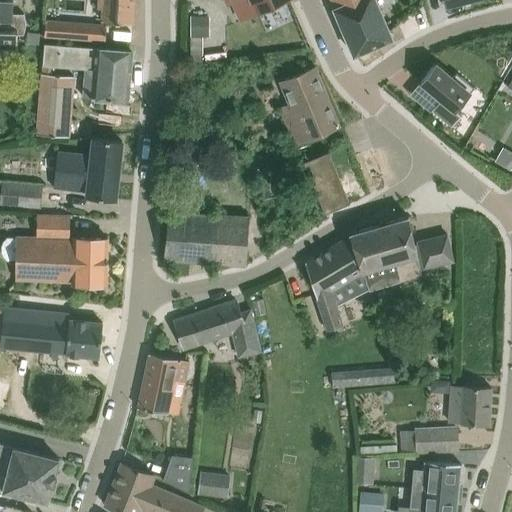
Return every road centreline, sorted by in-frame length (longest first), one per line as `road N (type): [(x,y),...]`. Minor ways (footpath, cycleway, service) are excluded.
road 1 (residential): [(144,301),(249,275),(395,194),(437,159)]
road 2 (unclassified): [(144,301),(164,0)]
road 3 (unclassified): [(77,511),(144,301)]
road 4 (residential): [(358,89),(417,48),(511,17)]
